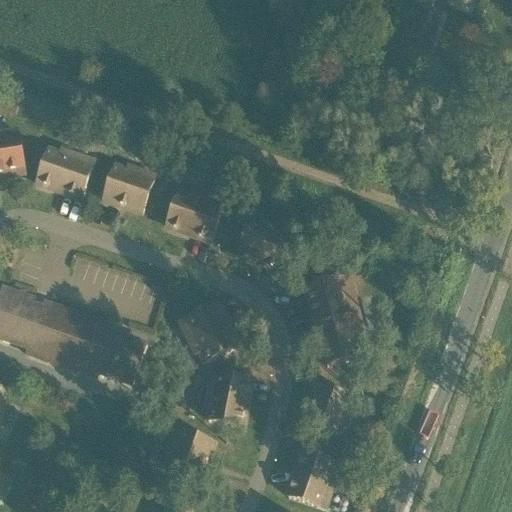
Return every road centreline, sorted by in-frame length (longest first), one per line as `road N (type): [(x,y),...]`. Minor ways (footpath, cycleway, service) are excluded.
road 1 (track): [(492,240),(0,62)]
road 2 (tertiary): [(398,511),(511,184)]
